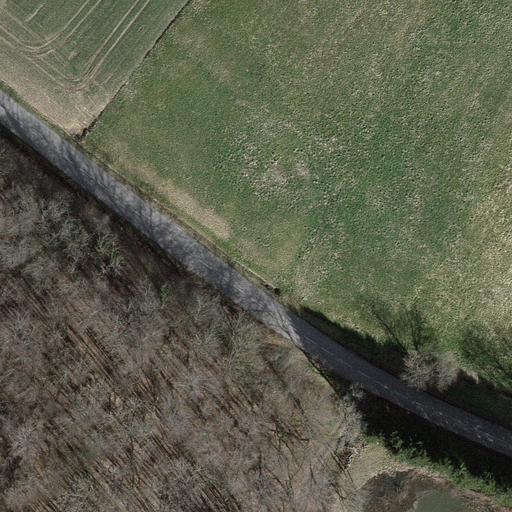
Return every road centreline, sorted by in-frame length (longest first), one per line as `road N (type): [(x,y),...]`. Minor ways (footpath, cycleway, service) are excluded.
road 1 (tertiary): [(0,87),(393,373),(511,435)]
road 2 (track): [(367,355),(313,435),(290,511)]
